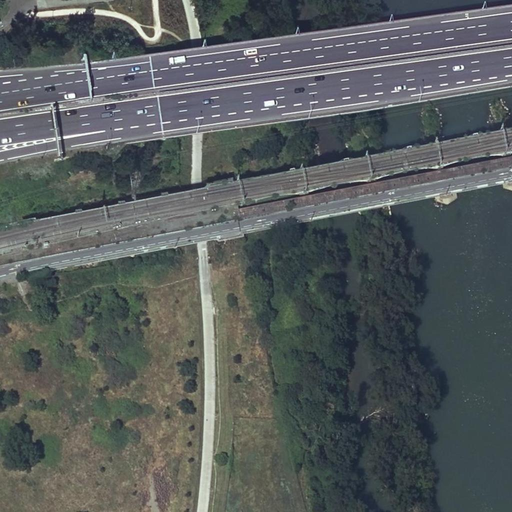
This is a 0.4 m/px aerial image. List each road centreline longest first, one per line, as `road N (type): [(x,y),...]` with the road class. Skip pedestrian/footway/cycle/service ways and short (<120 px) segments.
road 1 (unclassified): [(511,171),(0,272)]
road 2 (motorway): [(511,25),(61,87)]
road 3 (motorway): [(160,109),(511,61)]
road 4 (motorway): [(0,155),(84,139),(160,109)]
road 5 (motorway): [(0,130),(160,109)]
